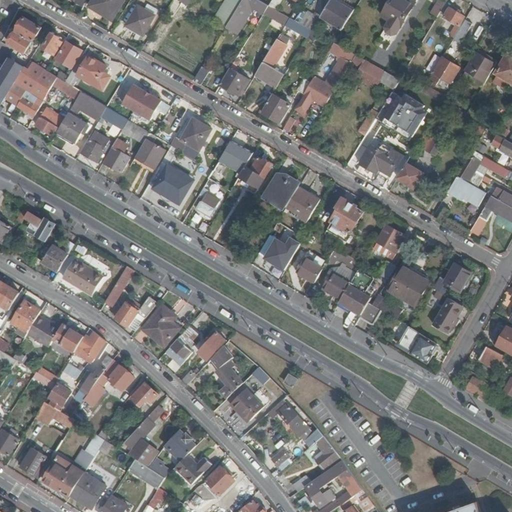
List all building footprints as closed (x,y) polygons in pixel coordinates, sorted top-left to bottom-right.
[(95,0),(91,7),(100,13),(101,11),(112,17),(121,0),(95,0)] [(226,0),(214,19),(226,26),(241,0),(226,0)] [(267,5),(258,0),(241,0),(226,26),(236,32),(249,11),(252,12),(254,9),(262,14),(267,5)] [(295,0),(271,0),(268,5),(275,9),(280,0),(294,0),(295,0)] [(352,12),(333,0),(329,0),(318,18),(319,19),(315,25),(319,27),(323,19),(341,30),(352,12)] [(340,0),(333,0),(352,12),(354,9),(340,0)] [(388,0),(380,14),(400,27),(413,5),(403,0),(388,0)] [(443,0),(441,0),(432,15),(437,17),(446,1),(443,0)] [(297,6),(292,4),(286,16),(290,18),(296,8),(297,6)] [(155,16),(138,5),(125,27),(143,37),(155,16)] [(452,36),(451,39),(452,39),(464,19),(463,19),(464,16),(450,7),(444,16),(455,23),(449,34),(452,36)] [(296,8),(290,18),(311,30),(318,18),(307,12),(306,15),(296,8)] [(283,14),(279,19),(286,23),(287,23),(290,18),(286,16),(283,14)] [(400,27),(380,14),(375,22),(376,27),(391,35),(396,34),(400,27)] [(24,18),(16,30),(33,41),(41,28),(24,18)] [(298,37),(301,33),(307,37),(311,30),(290,18),(287,23),(291,25),(288,31),(298,37)] [(472,24),(464,19),(452,39),(460,44),(472,24)] [(61,35),(53,30),(43,47),(54,54),(64,39),(60,37),(61,35)] [(31,42),(15,32),(8,44),(24,54),(31,42)] [(290,40),(280,34),(254,75),(275,88),(284,74),(272,67),(290,40)] [(334,42),(329,50),(351,63),(351,61),(356,55),(355,54),(334,42)] [(83,52),(68,43),(58,59),(73,69),(83,52)] [(486,56),(478,51),(467,69),(481,78),(478,84),(481,86),(494,65),(484,59),(486,56)] [(497,73),(511,81),(511,56),(508,54),(497,73)] [(105,68),(83,55),(73,72),(100,89),(107,77),(101,74),(105,68)] [(375,89),(380,81),(393,88),(399,79),(377,66),(356,55),(351,61),(359,66),(359,69),(354,77),(375,89)] [(486,56),(484,59),(494,65),(496,62),(486,56)] [(459,67),(441,57),(428,80),(436,84),(440,77),(450,83),(459,67)] [(9,59),(0,73),(16,83),(24,68),(9,59)] [(207,70),(201,66),(192,80),(200,85),(208,72),(207,70)] [(24,68),(16,83),(27,90),(44,101),(53,85),(57,78),(40,68),(36,75),(24,68)] [(247,78),(229,68),(219,84),(237,94),(247,78)] [(467,69),(463,75),(478,84),(481,78),(467,69)] [(2,105),(7,98),(18,105),(27,90),(16,83),(0,73),(0,111),(1,112),(4,107),(2,105)] [(69,77),(61,73),(59,78),(66,82),(69,77)] [(311,81),(303,94),(323,107),(335,89),(314,76),(311,81)] [(57,78),(53,85),(75,100),(81,91),(73,86),(66,82),(59,78),(57,77),(57,78)] [(69,77),(66,82),(73,86),(76,82),(69,77)] [(303,77),(295,90),(303,94),(311,81),(303,77)] [(425,84),(421,91),(442,103),(446,96),(425,84)] [(134,85),(123,104),(147,117),(158,98),(134,85)] [(44,101),(27,90),(18,105),(18,106),(34,116),(44,101)] [(402,97),(391,91),(388,97),(377,117),(376,118),(399,131),(400,129),(412,135),(424,115),(419,112),(424,104),(404,92),(402,97)] [(290,106),(271,94),(261,112),(279,123),(290,106)] [(371,108),(358,130),(364,135),(366,133),(376,118),(377,117),(388,97),(383,94),(373,109),(371,108)] [(161,113),(168,115),(171,105),(163,103),(161,113)] [(106,106),(104,111),(125,124),(128,120),(106,106)] [(468,109),(464,107),(460,113),(464,116),(468,109)] [(62,119),(46,108),(35,127),(51,137),(62,119)] [(89,125),(69,112),(58,131),(76,142),(82,131),(85,133),(89,125)] [(212,128),(189,115),(176,136),(199,150),(212,128)] [(290,133),(296,119),(290,117),(285,130),(290,133)] [(133,132),(131,136),(142,143),(145,138),(149,132),(128,119),(128,120),(125,124),(124,126),(133,132)] [(481,125),(477,132),(482,135),(486,128),(481,125)] [(110,140),(95,131),(81,155),(98,165),(105,154),(102,153),(110,140)] [(154,135),(149,132),(145,138),(153,142),(157,137),(154,135)] [(433,138),(428,134),(422,144),(427,148),(433,138)] [(491,143),(511,154),(511,142),(507,140),(496,134),(491,143)] [(124,174),(134,157),(127,153),(132,145),(119,137),(104,163),(124,174)] [(154,167),(165,150),(161,147),(153,142),(145,138),(142,143),(135,155),(154,167)] [(436,153),(441,143),(433,138),(427,148),(426,150),(433,155),(434,152),(436,153)] [(239,144),(232,140),(219,161),(241,174),(246,166),(252,155),(238,147),(239,144)] [(149,182),(156,186),(167,167),(177,149),(171,145),(160,163),(149,182)] [(386,179),(397,161),(404,166),(406,162),(411,154),(404,150),(402,154),(393,149),(388,156),(371,145),(359,163),(386,179)] [(481,161),(470,154),(457,175),(478,187),(483,178),(474,172),(481,161)] [(250,169),(246,166),(241,174),(233,187),(251,199),(273,164),(264,159),(263,161),(258,157),(250,169)] [(487,164),(481,161),(474,172),(483,178),(485,175),(485,176),(490,168),(511,180),(511,171),(504,167),(490,159),(487,164)] [(218,162),(214,160),(208,168),(213,171),(217,163),(218,162)] [(414,188),(423,173),(406,162),(404,166),(397,178),(414,188)] [(208,180),(213,171),(208,168),(204,166),(203,167),(203,168),(203,169),(203,170),(203,171),(203,172),(203,173),(203,174),(203,175),(204,176),(204,177),(205,177),(205,178),(206,178),(206,179),(207,179),(207,180),(208,180)] [(167,167),(156,186),(165,191),(169,194),(180,200),(191,182),(180,175),(176,173),(167,167)] [(271,203),(279,205),(286,209),(298,188),(292,185),(295,181),(285,175),(283,179),(277,176),(263,198),(271,203)] [(463,199),(478,207),(487,192),(478,187),(457,175),(446,192),(462,201),(463,199)] [(485,175),(483,178),(478,187),(487,192),(494,180),(485,176),(485,175)] [(503,190),(496,187),(491,195),(498,199),(503,190)] [(298,188),(286,209),(284,212),(305,225),(320,201),(298,188)] [(215,195),(207,190),(196,208),(209,216),(219,201),(213,197),(215,195)] [(511,195),(503,190),(498,199),(511,206),(511,195)] [(491,195),(472,228),(479,232),(493,209),(511,220),(511,206),(498,199),(491,195)] [(331,221),(332,222),(327,230),(346,241),(364,212),(357,207),(357,206),(346,200),(346,201),(342,198),(337,207),(339,209),(331,221)] [(451,207),(446,204),(440,213),(467,228),(473,219),(462,213),(466,207),(455,200),(451,207)] [(25,207),(17,221),(22,224),(25,220),(29,213),(31,210),(25,207)] [(36,258),(43,262),(56,240),(64,228),(47,219),(45,223),(29,213),(25,220),(33,224),(29,231),(47,241),(36,258)] [(204,220),(200,229),(207,232),(211,223),(204,220)] [(0,243),(1,244),(10,229),(0,222),(0,243)] [(385,254),(389,247),(394,251),(403,235),(387,226),(374,248),(385,254)] [(285,271),(300,245),(290,238),(285,246),(275,241),(265,258),(285,271)] [(58,241),(56,240),(43,262),(42,262),(58,272),(68,256),(62,252),(54,247),(58,241)] [(68,256),(73,247),(67,244),(62,252),(68,256)] [(310,251),(306,257),(323,267),(326,260),(310,251)] [(341,264),(346,257),(337,251),(332,258),(341,264)] [(306,257),(298,271),(314,281),(323,267),(306,257)] [(75,260),(64,278),(73,284),(84,266),(75,260)] [(471,274),(456,264),(451,272),(446,280),(445,283),(460,292),(471,274)] [(104,277),(84,266),(73,284),(92,296),(104,277)] [(128,266),(127,268),(105,304),(108,306),(112,300),(114,301),(129,279),(134,270),(128,266)] [(415,308),(430,282),(403,267),(388,290),(390,291),(390,292),(415,308)] [(451,272),(445,268),(440,276),(446,280),(451,272)] [(352,281),(331,270),(322,285),(342,297),(352,281)] [(358,270),(352,281),(342,297),(341,300),(339,303),(360,316),(368,303),(372,305),(377,296),(387,280),(377,273),(373,279),(358,270)] [(13,290),(2,282),(0,284),(0,302),(10,309),(18,297),(11,293),(13,290)] [(322,285),(320,288),(341,300),(342,297),(322,285)] [(377,296),(372,305),(381,310),(397,319),(401,311),(377,296)] [(433,325),(447,333),(463,306),(449,298),(433,325)] [(119,306),(112,316),(127,327),(137,315),(144,320),(157,304),(149,299),(141,308),(130,300),(123,309),(119,306)] [(40,315),(42,313),(25,302),(11,323),(20,329),(17,334),(25,339),(28,335),(40,315)] [(368,303),(360,316),(359,317),(372,325),(381,310),(372,305),(368,303)] [(175,319),(163,309),(143,332),(164,349),(179,331),(171,324),(175,319)] [(48,320),(40,315),(28,335),(49,349),(54,340),(62,328),(52,323),(51,324),(46,322),(48,320)] [(144,320),(137,315),(127,327),(134,332),(144,320)] [(64,325),(62,328),(54,340),(75,354),(80,347),(85,338),(64,325)] [(431,354),(437,344),(409,327),(399,345),(410,352),(409,353),(427,364),(433,355),(431,354)] [(511,329),(508,327),(497,346),(511,354),(511,329)] [(188,329),(182,336),(189,348),(198,337),(188,329)] [(207,361),(209,359),(211,360),(221,350),(219,348),(226,341),(216,331),(211,336),(212,337),(198,352),(207,361)] [(90,339),(86,336),(85,338),(80,347),(75,354),(89,363),(90,362),(92,364),(106,343),(94,333),(90,339)] [(182,336),(169,351),(176,357),(174,360),(181,366),(192,353),(187,349),(189,348),(182,336)] [(222,348),(224,350),(233,360),(240,355),(242,353),(228,342),(222,348)] [(479,361),(494,370),(502,356),(487,347),(479,361)] [(227,385),(220,393),(227,400),(241,387),(229,373),(234,368),(229,363),(233,360),(224,350),(213,361),(220,370),(217,372),(227,385)] [(0,351),(0,356),(14,365),(17,362),(13,359),(3,353),(0,351)] [(16,353),(13,359),(17,362),(24,366),(25,367),(29,361),(16,353)] [(92,375),(80,392),(82,394),(85,397),(113,361),(108,356),(93,376),(92,375)] [(134,379),(113,361),(85,397),(89,400),(100,386),(103,388),(109,381),(123,392),(134,379)] [(14,365),(14,366),(21,371),(24,366),(17,362),(14,365)] [(73,370),(67,367),(60,378),(66,381),(73,370)] [(25,373),(32,378),(35,373),(34,372),(28,368),(25,373)] [(183,381),(187,386),(200,372),(197,370),(193,374),(191,371),(183,381)] [(341,384),(343,379),(326,372),(324,378),(341,384)] [(35,373),(32,378),(47,387),(50,382),(49,381),(37,374),(35,373)] [(59,379),(52,375),(49,381),(50,382),(55,385),(56,385),(59,379)] [(289,375),(284,383),(293,388),(298,380),(289,375)] [(492,389),(473,378),(465,390),(473,395),(475,393),(479,395),(477,398),(486,403),(488,399),(487,398),(492,389)] [(57,408),(61,411),(71,394),(57,385),(49,399),(52,401),(50,405),(56,409),(57,408)] [(146,385),(133,399),(141,407),(147,401),(151,404),(158,396),(146,385)] [(247,389),(230,405),(238,413),(241,411),(242,412),(256,398),(247,389)] [(265,407),(256,398),(242,412),(251,421),(265,407)] [(133,401),(130,399),(123,406),(126,409),(133,401)] [(69,418),(44,403),(35,419),(48,428),(53,419),(69,430),(74,422),(69,418)] [(159,406),(136,430),(118,450),(127,455),(134,460),(145,467),(155,455),(146,446),(147,445),(142,439),(155,425),(153,423),(164,410),(159,406)] [(289,406),(279,414),(296,436),(306,428),(289,406)] [(242,412),(239,414),(249,424),(251,421),(242,412)] [(169,423),(164,430),(172,434),(176,427),(169,423)] [(310,433),(306,428),(296,436),(300,440),(310,433)] [(0,450),(7,456),(17,440),(2,430),(0,434),(0,450)] [(195,448),(179,432),(164,448),(180,463),(187,457),(195,448)] [(55,461),(42,481),(57,491),(59,488),(71,496),(85,472),(99,451),(105,441),(98,437),(96,436),(85,452),(83,450),(73,465),(72,465),(69,470),(55,461)] [(322,451),(313,457),(324,474),(342,462),(339,458),(323,436),(316,443),(322,451)] [(110,445),(105,441),(99,451),(104,454),(110,445)] [(32,450),(21,468),(34,476),(36,472),(41,475),(44,471),(39,468),(45,459),(32,450)] [(278,468),(289,458),(283,452),(272,461),(278,468)] [(205,461),(197,468),(187,457),(180,463),(174,469),(191,487),(211,468),(205,461)] [(153,461),(148,468),(164,479),(165,479),(171,472),(153,461)] [(305,487),(320,509),(336,498),(327,485),(340,477),(354,497),(363,490),(342,462),(324,474),(310,484),(305,487)] [(207,482),(220,495),(234,482),(221,468),(207,482)] [(108,487),(85,472),(71,496),(79,501),(81,498),(96,507),(108,487)] [(306,477),(293,485),(298,492),(305,487),(310,484),(306,477)] [(59,488),(57,491),(69,499),(71,496),(59,488)] [(160,505),(166,494),(158,488),(142,511),(152,511),(154,511),(152,509),(156,503),(160,505)] [(363,490),(354,497),(349,500),(352,504),(361,498),(368,508),(372,506),(366,496),(363,490)] [(195,491),(186,500),(199,511),(207,503),(195,491)] [(123,511),(127,506),(111,496),(104,508),(105,509),(103,511),(123,511)] [(305,507),(312,502),(307,496),(300,501),(305,507)] [(81,498),(79,501),(93,510),(96,507),(81,498)] [(344,511),(357,511),(352,504),(349,500),(340,506),(344,511)] [(258,509),(253,503),(241,511),(240,511),(239,511),(265,511),(261,507),(258,509)] [(480,511),(477,503),(450,511),(480,511)]
